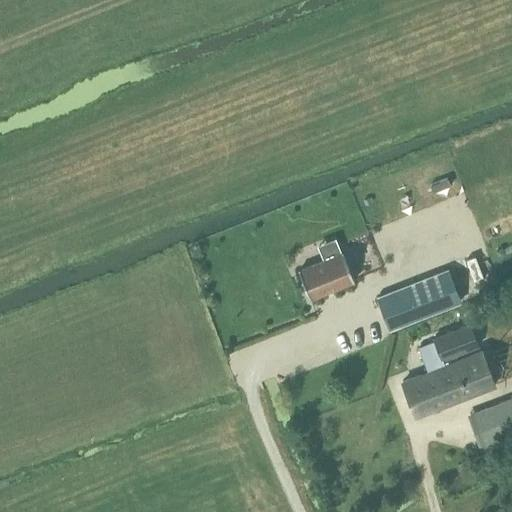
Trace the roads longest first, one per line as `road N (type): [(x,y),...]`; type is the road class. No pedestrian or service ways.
road 1 (track): [(300,511),(256,416),(256,359),(361,303),(375,269),(475,232)]
road 2 (track): [(433,511),(416,426),(511,389)]
